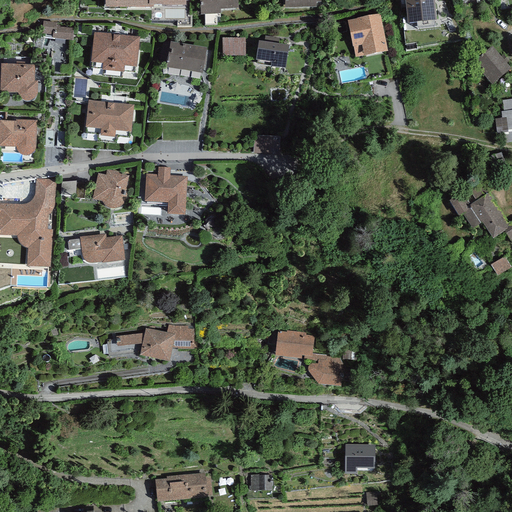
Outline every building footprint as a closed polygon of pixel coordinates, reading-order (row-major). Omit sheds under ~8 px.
[(105,0),(105,10),(153,10),(153,8),(186,8),(186,0),(105,0)] [(236,0),(199,0),(201,17),(220,16),(220,11),(238,10),(236,0)] [(284,0),(285,10),(316,10),(316,4),(321,4),(320,0),(284,0)] [(430,0),(405,0),(408,29),(436,26),(433,1),(431,1),(430,0)] [(379,16),(347,23),(355,58),(364,56),(365,58),(387,54),(379,16)] [(57,24),(43,22),(42,35),(43,35),(43,39),(72,42),(73,30),(60,29),(60,27),(57,26),(57,24)] [(140,39),(94,34),(91,64),(104,65),(103,72),(124,74),(124,68),(137,69),(140,39)] [(286,73),(290,46),(277,44),(278,40),(266,38),(265,42),(258,41),(254,69),(286,73)] [(245,39),(222,39),(222,58),(245,58),(245,39)] [(207,50),(171,44),(166,70),(202,77),(207,50)] [(492,48),(473,65),(492,88),(511,71),(492,48)] [(35,67),(1,66),(0,89),(5,94),(8,95),(12,95),(17,95),(18,95),(18,97),(20,99),(21,101),(23,102),(25,103),(27,103),(30,103),(33,102),(35,100),(37,98),(38,95),(37,92),(38,83),(35,83),(35,67)] [(505,143),(511,142),(511,100),(503,102),(505,113),(502,113),(503,119),(495,120),(497,134),(504,133),(505,143)] [(134,107),(89,102),(85,129),(102,131),(101,138),(115,139),(115,133),(131,134),(134,107)] [(16,122),(0,122),(0,148),(16,149),(16,151),(17,152),(17,154),(18,156),(20,157),(22,158),(24,158),(26,159),(29,158),(31,157),(33,155),(35,153),(35,151),(36,149),(37,122),(16,121),(16,122)] [(280,137),(254,137),(254,153),(280,154),(280,137)] [(158,176),(146,175),(144,204),(168,205),(168,216),(184,217),(187,178),(169,177),(170,170),(158,169),(158,176)] [(116,172),(107,171),(106,176),(98,175),(93,200),(98,201),(101,202),(103,203),(104,205),(106,207),(108,209),(110,210),(113,211),(117,211),(119,210),(122,208),(124,205),(125,203),(126,200),(127,195),(127,191),(126,190),(129,177),(119,175),(116,172)] [(39,179),(36,180),(35,190),(35,192),(35,194),(35,197),(34,199),(33,201),(31,203),(29,204),(27,205),(25,206),(22,206),(17,206),(0,204),(0,236),(17,237),(17,239),(18,241),(19,243),(20,245),(22,246),(24,248),(26,249),(28,249),(27,268),(50,270),(53,231),(48,231),(49,216),(51,214),(53,211),(54,209),(55,206),(56,181),(39,179)] [(63,183),(64,198),(87,197),(86,182),(63,183)] [(459,217),(463,214),(472,229),(483,222),(493,238),(504,231),(503,229),(509,225),(482,182),(468,190),(476,203),(471,206),(463,194),(449,203),(459,217)] [(511,222),(509,225),(503,229),(504,231),(511,243),(511,222)] [(106,236),(80,238),(80,240),(81,250),(82,254),(82,257),(82,258),(83,260),(84,261),(85,263),(86,264),(88,265),(90,266),(92,266),(102,265),(125,263),(122,237),(106,239),(106,236)] [(69,251),(81,250),(80,240),(67,241),(69,251)] [(504,259),(491,266),(498,278),(511,271),(504,259)] [(144,335),(119,338),(120,344),(116,344),(118,349),(142,346),(139,358),(169,364),(172,350),(178,350),(178,351),(194,351),(194,330),(188,330),(188,327),(174,327),(169,325),(167,335),(146,331),(144,335)] [(286,333),(278,333),(275,358),(301,361),(301,358),(304,358),(304,361),(312,361),(313,354),(314,337),(306,337),(306,334),(287,332),(286,333)] [(326,361),(318,360),(318,362),(317,365),(314,365),(312,365),(310,365),(309,366),(308,368),(308,369),(308,371),(308,372),(318,387),(341,389),(341,379),(339,379),(339,372),(342,372),(342,364),(340,359),(335,358),(331,357),(326,357),(326,361)] [(345,446),(344,476),(357,476),(357,470),(375,470),(375,447),(345,446)] [(260,469),(260,457),(250,457),(250,470),(260,469)] [(155,481),(157,504),(206,499),(204,475),(167,478),(167,480),(155,481)] [(250,475),(251,492),(272,492),(272,476),(259,476),(259,475),(250,475)] [(377,493),(366,493),(367,506),(377,506),(377,493)]
